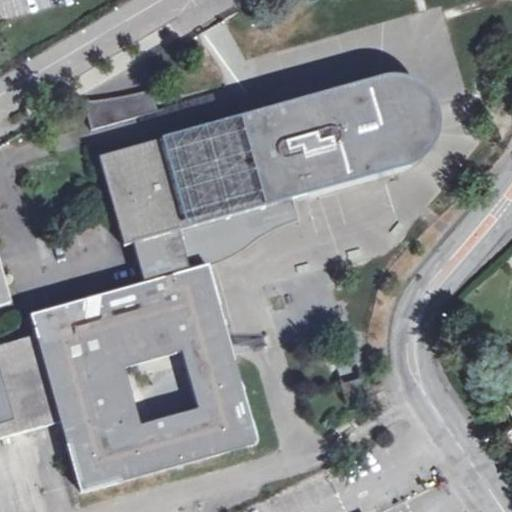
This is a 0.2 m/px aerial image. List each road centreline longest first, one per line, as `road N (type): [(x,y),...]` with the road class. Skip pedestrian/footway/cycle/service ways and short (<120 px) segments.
road 1 (unclassified): [(0,98),(167,0)]
road 2 (residential): [(511,169),(461,230),(421,301)]
road 3 (residential): [(454,448),(409,367),(421,301)]
road 4 (residential): [(328,511),(454,448)]
road 5 (residential): [(421,301),(511,220)]
